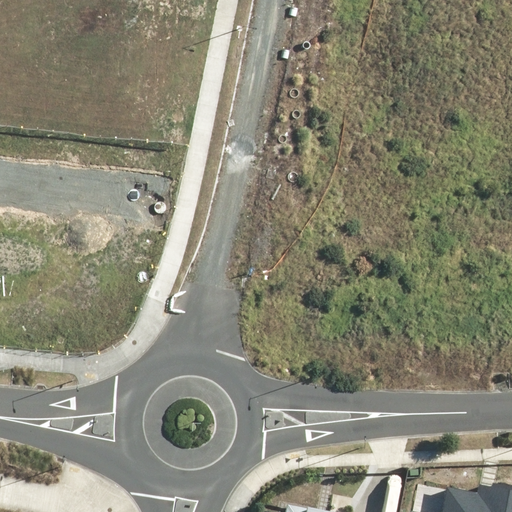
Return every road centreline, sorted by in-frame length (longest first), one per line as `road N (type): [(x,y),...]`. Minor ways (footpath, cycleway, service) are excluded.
road 1 (residential): [(217,261),(270,0)]
road 2 (residential): [(254,419),(511,410)]
road 3 (residential): [(0,182),(155,199)]
road 4 (tertiary): [(144,455),(115,458),(0,428)]
road 5 (tertiary): [(0,401),(133,392)]
